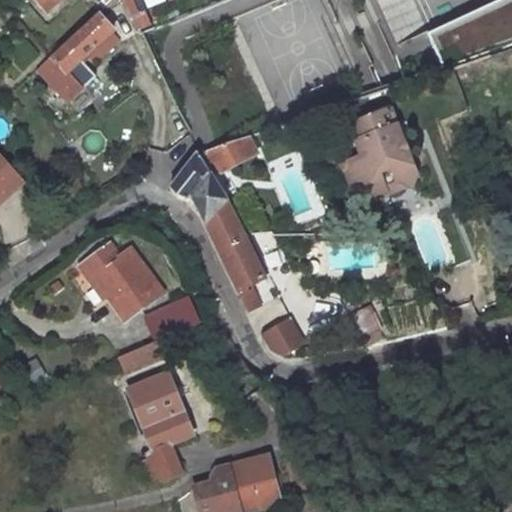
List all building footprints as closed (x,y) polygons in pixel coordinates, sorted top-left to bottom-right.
[(41,0),(50,9),(59,0),(41,0)] [(511,0),(499,0),(427,33),(428,37),(444,67),(511,45),(511,0)] [(99,13),(59,51),(51,58),(37,71),(66,102),(80,90),(66,74),(86,56),(109,35),(114,30),(99,13)] [(92,63),(116,42),(109,35),(86,56),(92,63)] [(406,155),(402,146),(408,144),(396,112),(352,127),(363,159),(345,166),(352,187),(361,184),(368,203),(389,196),(387,190),(406,183),(416,187),(420,177),(411,153),(406,155)] [(200,157),(170,190),(182,202),(188,201),(194,198),(206,225),(226,201),(209,172),(216,168),(218,174),(224,175),(260,161),(253,139),(229,147),(228,146),(200,157)] [(0,202),(21,184),(0,161),(0,202)] [(352,187),(359,206),(368,203),(361,184),(352,187)] [(206,225),(242,294),(252,315),(264,310),(254,287),(267,279),(239,224),(226,201),(206,225)] [(111,245),(86,264),(129,323),(166,296),(135,253),(123,260),(111,245)] [(189,299),(177,304),(184,322),(196,317),(189,299)] [(294,322),(264,337),(269,347),(277,355),(282,358),(306,346),(294,322)] [(128,374),(164,359),(157,343),(121,358),(128,374)] [(131,391),(155,451),(148,454),(150,460),(143,462),(151,482),(166,477),(167,482),(187,474),(176,444),(197,436),(171,374),(131,391)] [(258,511),(282,506),(270,459),(219,471),(214,479),(215,485),(197,490),(202,511),(258,511)] [(297,511),(334,511),(327,493),(295,502),(297,511)]
